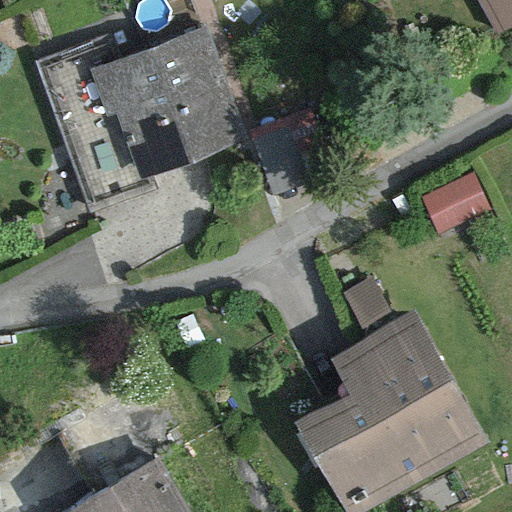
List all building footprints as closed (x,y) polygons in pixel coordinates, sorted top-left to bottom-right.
[(511,0),(492,0),(506,25),(511,21),(511,0)] [(212,20),(103,59),(143,171),(252,132),(212,20)] [(309,111),(264,129),(287,187),(332,169),(309,111)] [(430,189),(442,219),(493,198),(480,168),(430,189)] [(350,281),(363,317),(398,305),(384,269),(350,281)] [(360,384),(308,412),(361,510),(499,435),(426,301),(340,348),(360,384)] [(214,511),(178,447),(77,503),(82,511),(214,511)]
